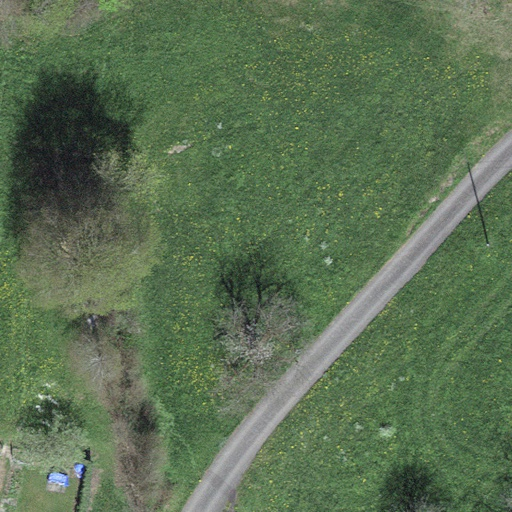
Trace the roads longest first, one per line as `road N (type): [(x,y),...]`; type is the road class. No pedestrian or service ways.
road 1 (motorway): [(0,172),(511,466)]
road 2 (unclassified): [(199,511),(271,413),(511,157)]
road 3 (motorway): [(511,227),(122,0)]
